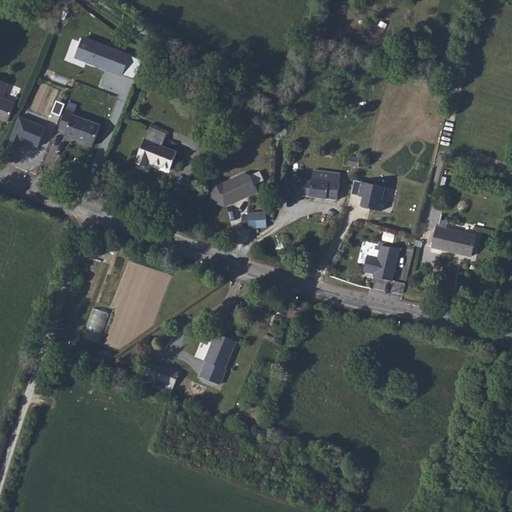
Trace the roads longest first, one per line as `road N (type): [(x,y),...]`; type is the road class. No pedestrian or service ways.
road 1 (unclassified): [(0,176),(250,269),(511,334)]
road 2 (track): [(89,210),(0,485)]
